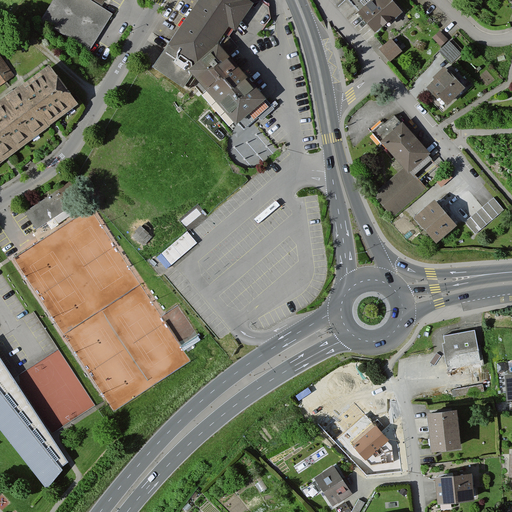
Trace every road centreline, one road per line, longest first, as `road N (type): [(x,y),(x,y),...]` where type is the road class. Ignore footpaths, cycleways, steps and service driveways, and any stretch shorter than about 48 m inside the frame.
road 1 (trunk): [(340,307),(215,388),(100,511)]
road 2 (trunk): [(127,511),(223,414),(354,335)]
road 3 (residential): [(0,202),(69,149),(162,0)]
road 4 (secondary): [(331,138),(348,290)]
road 5 (residential): [(383,74),(477,186)]
road 6 (residential): [(419,511),(408,419),(395,386)]
road 7 (secondary): [(379,255),(331,138)]
road 8 (secondary): [(498,273),(420,272),(379,255)]
